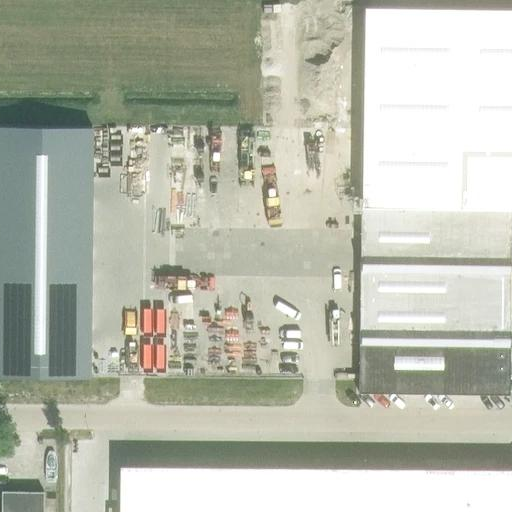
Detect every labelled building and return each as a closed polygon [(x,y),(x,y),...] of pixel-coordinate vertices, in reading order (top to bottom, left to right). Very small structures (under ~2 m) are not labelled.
[(356,382),(356,394),(358,394),(506,395),(508,395),(508,386),(508,371),(508,349),(508,315),(509,285),(511,285),(511,9),(362,8),(360,130),(359,235),(356,382)] [(168,230),(247,232),(247,211),(279,212),(280,178),(278,178),(279,133),(276,132),(276,122),(167,119),(164,213),(168,213),(168,230)] [(0,126),(0,377),(89,379),(92,127),(0,126)] [(213,337),(210,319),(188,323),(191,340),(213,337)] [(42,453),(42,476),(51,476),(52,453),(42,453)] [(511,511),(511,468),(118,466),(117,511),(511,511)] [(1,492),(0,511),(42,511),(43,493),(1,492)]
